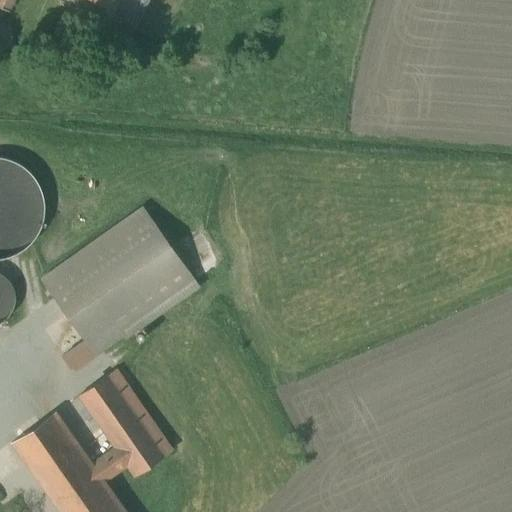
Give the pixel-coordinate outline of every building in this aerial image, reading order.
[(72,0),(100,15),(117,23),(128,0),(72,0)] [(12,26),(0,25),(0,46),(12,46),(12,26)] [(144,207),(42,278),(85,339),(96,354),(124,334),(126,337),(199,285),(144,207)] [(85,339),(62,355),(73,370),(96,354),(85,339)] [(93,463),(56,410),(12,441),(61,511),(126,511),(104,480),(128,463),(136,475),(159,459),(161,463),(168,458),(165,454),(166,454),(109,373),(80,394),(117,447),(93,463)]
